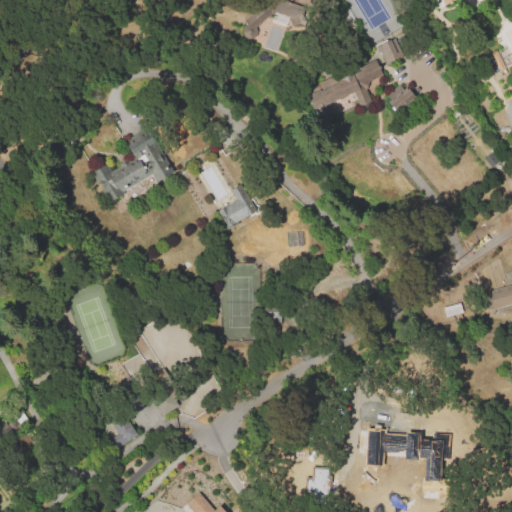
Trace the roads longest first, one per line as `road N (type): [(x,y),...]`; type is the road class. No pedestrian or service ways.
road 1 (residential): [(374,320),(343,235),(207,97),(120,53),(0,66)]
road 2 (residential): [(212,430),(511,224)]
